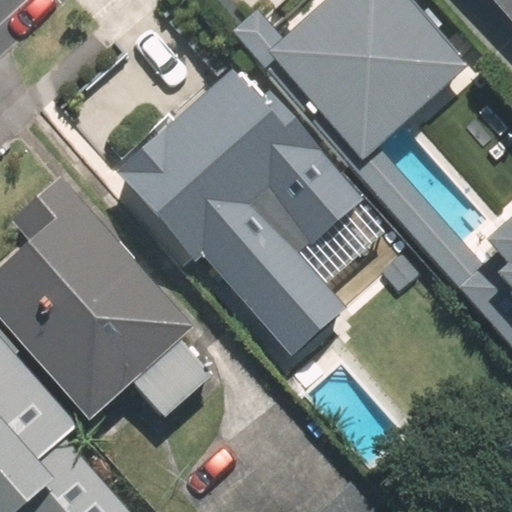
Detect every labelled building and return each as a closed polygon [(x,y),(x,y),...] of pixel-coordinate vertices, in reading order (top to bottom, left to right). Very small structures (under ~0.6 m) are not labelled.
[(261,72),(285,52),(377,156),(479,64),(421,0),(313,0),(282,28),(263,7),(229,38),(261,72)] [(511,0),(485,0),(511,29),(511,0)] [(339,183),(262,96),(252,104),(224,73),(110,173),(190,264),(207,248),(299,351),(351,306),(285,231),(339,183)] [(166,411),(213,369),(181,334),(192,324),(57,172),(11,214),(32,238),(0,266),(0,311),(92,414),(134,375),(166,411)] [(511,222),(499,233),(511,248),(511,269),(511,271),(511,272),(511,222)] [(122,511),(0,363),(0,511),(122,511)] [(511,472),(511,415),(478,446),(506,478),(511,472)] [(370,511),(345,484),(312,511),(370,511)]
